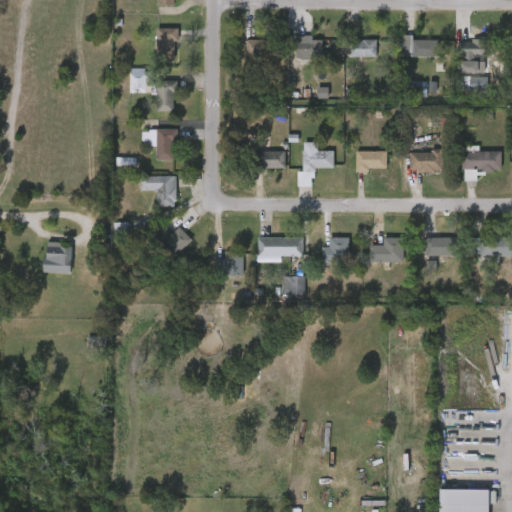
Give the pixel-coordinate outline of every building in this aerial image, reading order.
[(174,29),(174,61),(156,61),(156,29),(174,29)] [(437,40),(437,57),(399,57),(399,35),(411,35),(411,40),(437,40)] [(298,60),(298,39),(323,39),(323,60),(298,60)] [(276,62),(246,62),(246,41),(276,41),(276,62)] [(375,57),(350,57),(350,41),(375,41),(375,57)] [(488,41),(488,59),(460,59),(460,41),(488,41)] [(144,90),(129,90),(129,69),(144,69),(144,90)] [(469,93),(487,93),(488,78),(470,78),(469,93)] [(156,82),(174,82),(174,112),(156,112),(156,82)] [(427,83),(411,82),(411,97),(426,97),(427,83)] [(149,147),(149,130),(174,130),(174,161),(155,161),(155,147),(149,147)] [(316,152),(332,151),(332,171),(302,171),(302,145),(316,144),(316,152)] [(284,152),(284,170),(252,170),(252,152),(284,152)] [(355,171),(355,152),(386,152),(386,171),(355,171)] [(408,152),(441,152),(441,172),(408,172),(408,152)] [(464,152),(488,152),(488,171),(464,171),(464,152)] [(174,177),(174,208),(156,208),(156,191),(139,191),(139,177),(174,177)] [(154,239),(163,230),(169,236),(177,228),(190,241),(173,258),(154,239)] [(257,238),(302,238),(302,258),(257,258),(257,238)] [(457,257),(424,257),(424,238),(457,238),(457,257)] [(509,238),(509,258),(477,258),(477,238),(509,238)] [(349,239),(349,264),(321,264),(321,248),(328,248),(328,239),(349,239)] [(402,264),(369,264),(369,246),(382,246),(382,239),(402,239),(402,264)] [(43,273),(43,248),(70,248),(70,273),(43,273)] [(226,273),(226,252),(243,252),(243,273),(226,273)] [(304,296),(305,277),(282,277),(282,295),(304,296)] [(103,351),(103,338),(88,337),(87,350),(103,351)] [(439,511),(439,487),(488,487),(488,511),(439,511)]
